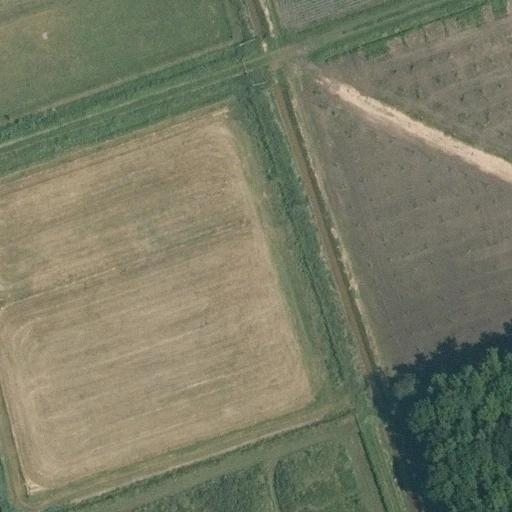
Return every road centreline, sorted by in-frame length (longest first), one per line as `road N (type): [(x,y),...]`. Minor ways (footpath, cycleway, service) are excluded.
road 1 (track): [(0,155),(283,55)]
road 2 (track): [(443,0),(283,55)]
